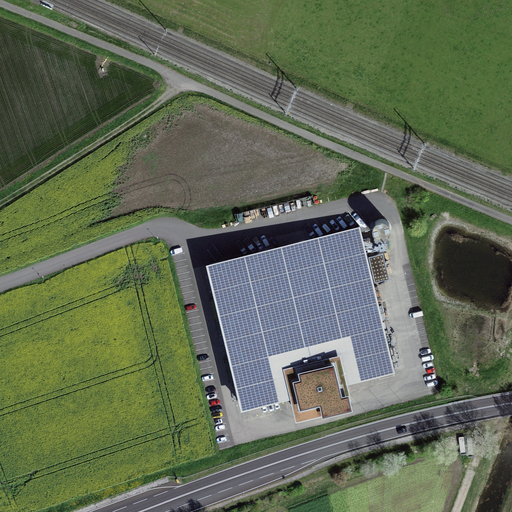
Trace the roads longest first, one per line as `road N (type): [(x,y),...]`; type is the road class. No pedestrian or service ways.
road 1 (track): [(0,2),(511,220)]
road 2 (trunk): [(511,402),(362,435),(139,511)]
road 3 (unclassified): [(367,200),(211,237),(149,228),(0,285)]
road 4 (unknown): [(188,234),(241,420),(276,428),(387,401)]
road 5 (track): [(181,79),(154,105),(0,203)]
